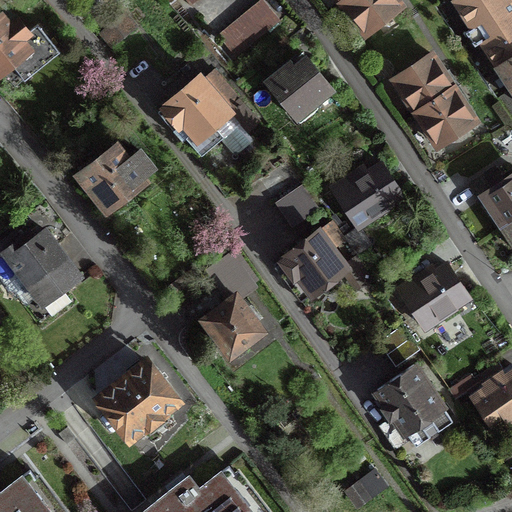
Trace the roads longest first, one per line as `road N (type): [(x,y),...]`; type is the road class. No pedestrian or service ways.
road 1 (residential): [(296,0),(511,320)]
road 2 (residential): [(0,126),(147,310)]
road 3 (residential): [(0,425),(147,310)]
road 4 (residential): [(147,310),(256,451)]
